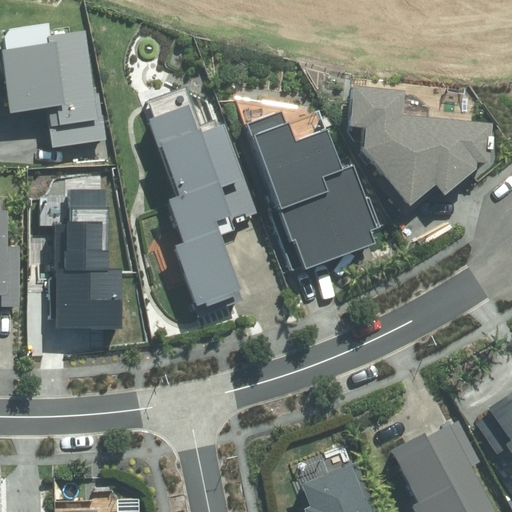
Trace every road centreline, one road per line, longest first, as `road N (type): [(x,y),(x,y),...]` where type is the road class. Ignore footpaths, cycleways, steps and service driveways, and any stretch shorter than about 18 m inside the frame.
road 1 (residential): [(187,403),(348,352),(493,270)]
road 2 (residential): [(0,416),(187,403)]
